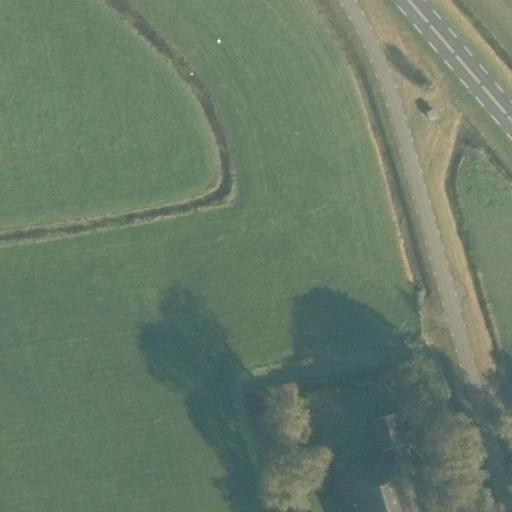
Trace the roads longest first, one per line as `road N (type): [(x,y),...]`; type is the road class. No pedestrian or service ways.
road 1 (unclassified): [(508,511),(392,100),(346,0)]
road 2 (primary): [(511,121),(407,0)]
